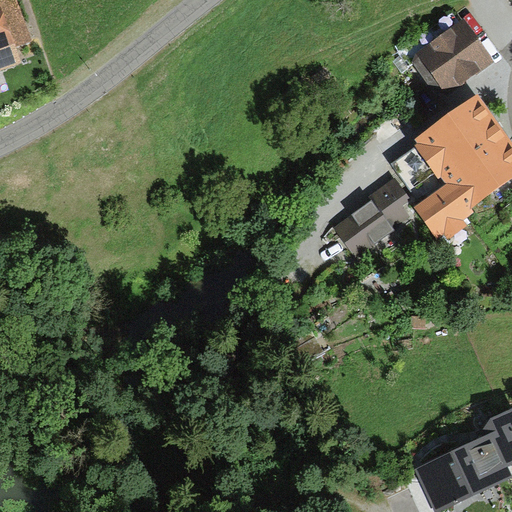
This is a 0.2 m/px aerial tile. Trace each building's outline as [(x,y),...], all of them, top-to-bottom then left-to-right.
[(0,0),(0,69),(18,62),(12,49),(30,42),(12,0),(0,0)] [(493,67),(463,25),(417,57),(447,99),(471,83),(493,67)] [(511,187),(511,142),(483,100),(392,165),(399,177),(412,196),(422,207),(416,211),(438,242),(443,239),(446,243),(468,228),(465,223),(477,215),(475,213),(511,187)] [(372,204),(336,229),(356,257),(396,229),(393,225),(408,215),(400,204),(412,196),(399,177),(381,190),(369,199),(372,204)] [(467,448),(413,476),(432,511),(449,511),(507,482),(502,473),(511,467),(511,413),(479,431),(483,440),(467,448)]
